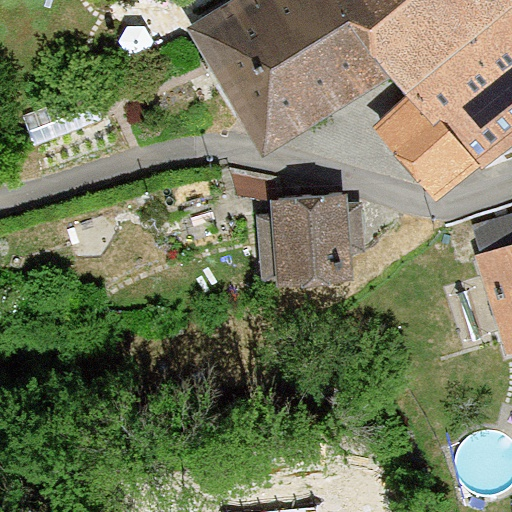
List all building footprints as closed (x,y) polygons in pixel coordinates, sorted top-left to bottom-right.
[(421,20),(402,0),(266,0),(213,37),(302,159),(425,76),(421,20)] [(511,158),(511,0),(446,0),(421,20),(425,76),(430,100),(391,130),(450,196),(511,158)] [(402,0),(421,20),(446,0),(402,0)] [(374,188),(289,194),(295,278),(380,272),(374,188)] [(480,255),(511,360),(511,359),(511,202),(475,215),(487,253),(480,255)]
